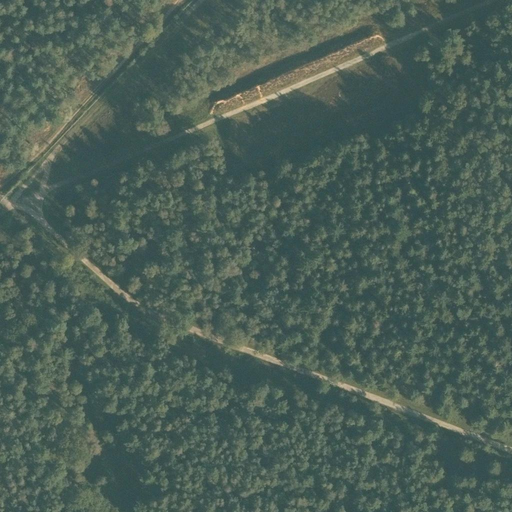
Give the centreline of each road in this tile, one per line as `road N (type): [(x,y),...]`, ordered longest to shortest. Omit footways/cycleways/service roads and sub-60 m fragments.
road 1 (track): [(511,452),(140,307),(24,201)]
road 2 (track): [(24,201),(496,0)]
road 3 (track): [(13,196),(204,0)]
road 4 (track): [(180,0),(0,188)]
